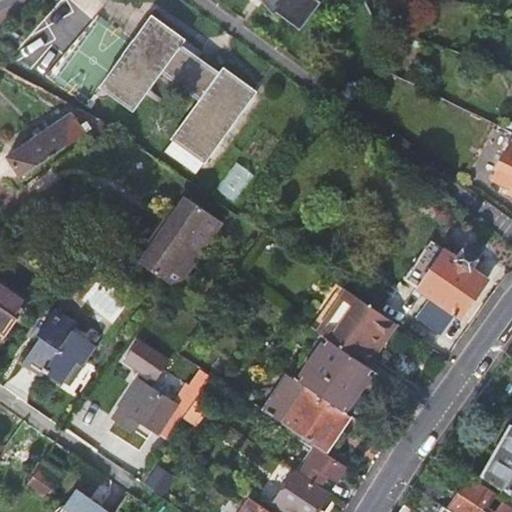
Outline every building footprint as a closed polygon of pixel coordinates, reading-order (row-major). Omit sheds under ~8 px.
[(250,0),(257,5),(260,0),(269,17),(276,12),(299,30),(313,12),(300,0),(250,0)] [(152,17),(101,87),(134,111),(162,73),(200,100),(167,148),(200,171),(257,92),(223,69),(220,74),(181,46),(185,41),(152,17)] [(102,121),(80,109),(10,155),(24,174),(102,122),(102,121)] [(511,142),(508,153),(506,152),(498,168),(500,169),(495,179),(511,187),(509,192),(511,193),(511,142)] [(241,200),(258,171),(239,160),(221,188),(241,200)] [(142,264),(177,287),(222,221),(186,198),(176,213),(172,210),(148,244),(153,247),(142,264)] [(419,320),(443,336),(457,315),(461,318),(488,280),(472,269),(482,254),(468,244),(457,259),(431,242),(406,279),(434,298),(419,320)] [(0,323),(11,331),(30,303),(0,281),(0,323)] [(398,326),(349,292),(320,334),(322,335),(369,367),(398,326)] [(45,333),(41,338),(25,363),(44,376),(46,374),(48,376),(50,373),(63,382),(76,362),(82,366),(96,346),(70,329),(74,324),(54,312),(41,330),(45,333)] [(0,346),(11,331),(0,323),(0,346)] [(293,377),(347,414),(377,372),(369,367),(322,335),(293,377)] [(139,341),(126,360),(155,380),(168,361),(139,341)] [(123,408),(139,420),(168,439),(175,429),(184,417),(196,400),(204,387),(213,376),(207,372),(202,369),(192,385),(189,385),(176,405),(139,382),(122,408),(123,408)] [(290,376),(265,411),(326,453),(350,417),(347,414),(293,377),(290,376)] [(205,413),(208,409),(196,400),(184,417),(195,425),(204,413),(205,413)] [(133,429),(139,420),(123,408),(117,418),(133,429)] [(511,420),(483,472),(511,489),(511,420)] [(58,447),(43,468),(59,479),(74,456),(58,447)] [(338,480),(346,468),(317,449),(302,472),(321,485),(328,475),(338,480)] [(131,476),(139,481),(156,456),(148,451),(131,476)] [(60,480),(59,479),(43,468),(31,487),(48,499),(60,480)] [(297,471),(275,503),(287,511),(318,511),(330,494),(297,471)] [(425,475),(417,488),(438,501),(446,489),(425,475)] [(455,511),(482,511),(496,494),(497,493),(471,478),(449,508),(455,511)] [(107,511),(76,489),(65,505),(64,505),(62,507),(61,505),(55,511),(107,511)] [(244,511),(270,511),(253,500),(244,511)] [(511,511),(511,509),(502,503),(495,511),(511,511)]
